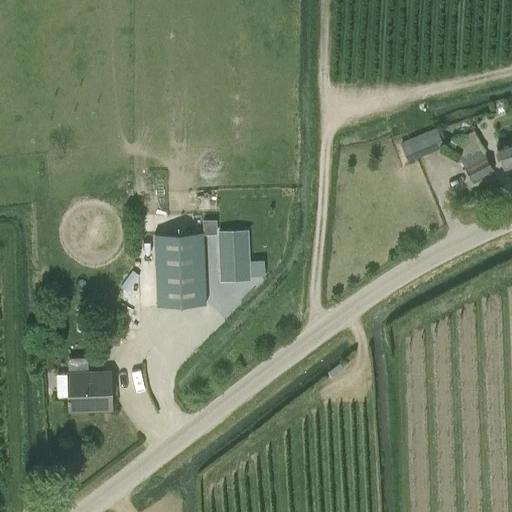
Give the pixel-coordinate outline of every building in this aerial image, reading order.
[(436,128),(399,143),(407,160),(433,149),(443,145),(436,128)] [(480,144),(479,145),(474,131),(453,139),(459,155),(458,156),(463,167),(472,182),(493,170),(484,155),(486,154),(480,144)] [(503,168),(511,165),(511,139),(496,144),(503,168)] [(249,226),(221,227),(221,276),(248,277),(249,226)] [(205,303),(202,231),(153,233),(156,305),(205,303)] [(100,345),(119,344),(118,330),(99,331),(100,345)] [(327,371),(331,377),(344,368),(340,362),(327,371)] [(68,410),(110,408),(109,370),(66,372),(68,410)]
